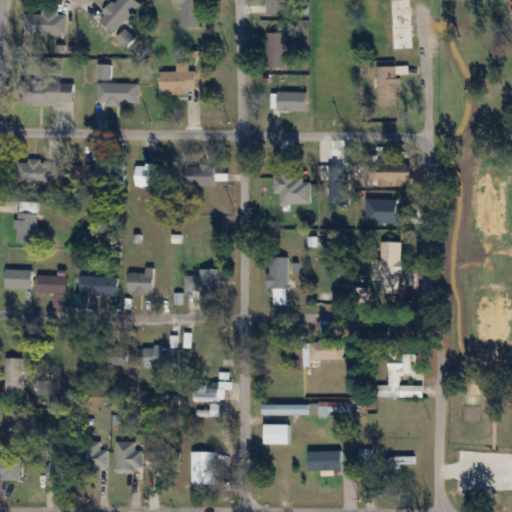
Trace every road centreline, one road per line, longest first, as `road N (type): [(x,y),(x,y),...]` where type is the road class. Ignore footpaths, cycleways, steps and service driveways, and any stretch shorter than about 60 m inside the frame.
road 1 (residential): [(243,511),(239,0)]
road 2 (residential): [(436,320),(0,313)]
road 3 (residential): [(427,137),(0,131)]
road 4 (residential): [(440,511),(441,350),(426,261),(427,137)]
